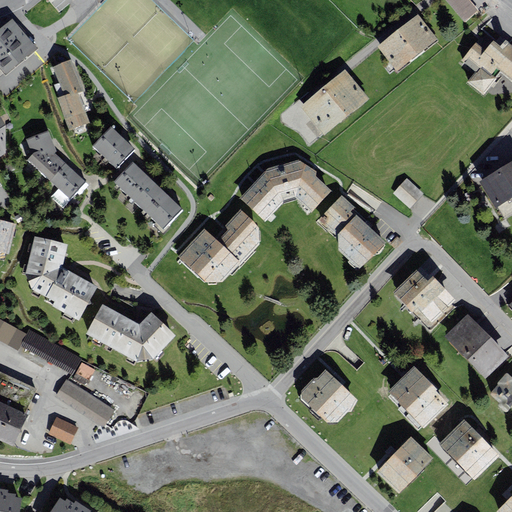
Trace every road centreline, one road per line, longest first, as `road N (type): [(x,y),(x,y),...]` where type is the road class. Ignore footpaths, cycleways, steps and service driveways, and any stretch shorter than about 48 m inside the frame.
road 1 (residential): [(266,403),(413,245),(436,250),(511,328)]
road 2 (residential): [(266,403),(50,466),(0,465)]
road 3 (residential): [(266,403),(128,267)]
road 4 (residential): [(381,511),(266,403)]
